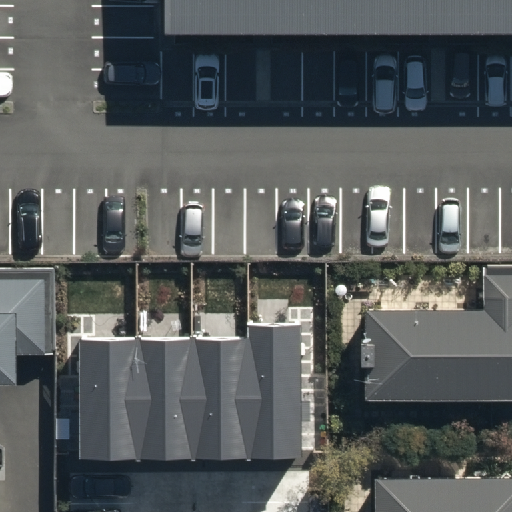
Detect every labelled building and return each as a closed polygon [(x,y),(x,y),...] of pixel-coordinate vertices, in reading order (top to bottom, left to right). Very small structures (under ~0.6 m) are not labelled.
[(511,0),(169,0),(170,29),(511,28),(511,0)] [(511,259),(480,260),(480,292),(362,291),(363,384),(511,384),(511,259)] [(50,264),(0,265),(0,368),(14,368),(14,344),(51,344),(50,264)] [(80,339),(81,452),(299,451),(298,324),(250,324),(250,337),(80,339)] [(511,511),(511,463),(373,464),(373,511),(511,511)]
